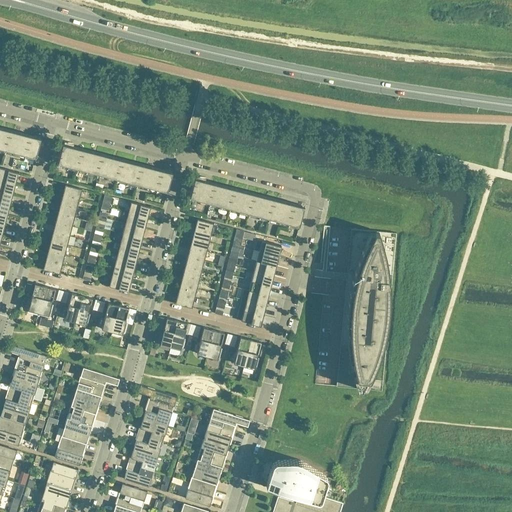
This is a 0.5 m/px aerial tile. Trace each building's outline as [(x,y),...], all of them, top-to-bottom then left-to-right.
[(0,151),(4,152),(10,130),(0,127),(0,128),(0,151)] [(14,155),(20,132),(10,130),(4,152),(14,155)] [(24,157),(30,135),(20,132),(14,155),(24,157)] [(35,160),(40,138),(30,135),(24,157),(35,160)] [(66,168),(72,146),(62,143),(57,166),(66,168)] [(75,171),(81,148),(72,146),(66,168),(75,171)] [(84,173),(90,151),(81,148),(75,171),(84,173)] [(93,175),(99,153),(90,151),(84,173),(93,175)] [(102,178),(108,155),(99,153),(93,175),(102,178)] [(111,180),(117,158),(108,155),(102,178),(111,180)] [(120,182),(126,160),(117,158),(111,180),(120,182)] [(130,185),(135,162),(126,160),(120,182),(130,185)] [(139,187),(144,165),(135,162),(130,185),(139,187)] [(148,189),(154,167),(144,165),(139,187),(148,189)] [(0,179),(15,183),(18,172),(0,167),(0,179)] [(157,192),(163,169),(154,167),(148,189),(157,192)] [(166,194),(172,172),(163,169),(157,192),(166,194)] [(198,203),(204,180),(194,178),(189,200),(198,203)] [(0,190),(12,194),(15,183),(0,179),(0,190)] [(207,205),(213,182),(204,180),(198,203),(207,205)] [(216,207),(222,185),(213,182),(207,205),(216,207)] [(79,199),(81,189),(65,185),(62,194),(79,199)] [(225,210),(231,187),(222,185),(216,207),(225,210)] [(234,212),(240,190),(231,187),(225,210),(234,212)] [(0,201),(10,204),(12,194),(0,190),(0,201)] [(243,214),(249,192),(240,190),(234,212),(243,214)] [(252,217),(258,194),(249,192),(243,214),(252,217)] [(76,208),(79,199),(62,194),(60,204),(76,208)] [(262,219),(267,197),(258,194),(252,217),(262,219)] [(104,195),(101,206),(109,208),(112,197),(104,195)] [(271,221),(276,199),(267,197),(262,219),(271,221)] [(280,224),(286,201),(276,199),(271,221),(280,224)] [(0,212),(7,215),(10,204),(0,201),(0,212)] [(289,226),(295,204),(286,201),(280,224),(289,226)] [(147,218),(150,207),(131,202),(128,213),(147,218)] [(74,217),(76,208),(60,204),(57,213),(74,217)] [(298,229),(304,206),(295,204),(289,226),(298,229)] [(72,226),(74,217),(57,213),(55,222),(72,226)] [(144,228),(147,218),(128,213),(125,223),(144,228)] [(211,234),(213,223),(197,219),(194,230),(211,234)] [(69,236),(72,226),(55,222),(53,231),(69,236)] [(142,238),(144,228),(125,223),(122,233),(142,238)] [(7,229),(5,235),(12,237),(13,230),(7,229)] [(236,229),(232,244),(240,246),(244,231),(236,229)] [(381,390),(390,301),(396,233),(351,229),(337,386),(381,390)] [(209,242),(211,234),(194,230),(192,238),(209,242)] [(67,245),(69,236),(53,231),(50,241),(67,245)] [(139,249),(142,238),(122,233),(120,244),(139,249)] [(206,251),(209,242),(192,238),(189,247),(206,251)] [(278,256),(281,246),(261,240),(259,251),(278,256)] [(64,254),(67,245),(50,241),(48,250),(64,254)] [(136,259),(139,249),(120,244),(117,254),(136,259)] [(204,261),(206,251),(189,247),(187,256),(204,261)] [(62,264),(64,254),(48,250),(45,259),(62,264)] [(276,266),(278,256),(259,251),(256,261),(276,266)] [(134,270),(136,259),(117,254),(114,265),(134,270)] [(201,270),(204,261),(187,256),(185,266),(201,270)] [(59,273),(62,264),(45,259),(43,269),(59,273)] [(273,276),(276,266),(256,261),(254,271),(273,276)] [(131,280),(134,270),(114,265),(111,275),(131,280)] [(199,279),(201,270),(185,266),(182,275),(199,279)] [(270,286),(273,276),(254,271),(251,280),(270,286)] [(342,320),(342,273),(315,273),(315,283),(325,283),(325,320),(342,320)] [(128,291),(131,280),(111,275),(109,286),(128,291)] [(196,289),(199,279),(182,275),(180,284),(196,289)] [(268,295),(270,286),(251,280),(248,290),(268,295)] [(38,312),(45,286),(34,283),(30,299),(28,298),(26,307),(28,308),(28,309),(38,312)] [(26,284),(23,296),(29,297),(32,285),(26,284)] [(194,298),(196,289),(180,284),(177,294),(194,298)] [(51,304),(55,289),(45,286),(38,312),(48,315),(49,313),(51,314),(53,305),(51,304)] [(279,299),(281,291),(273,289),(271,297),(279,299)] [(265,305),(268,295),(248,290),(246,300),(265,305)] [(58,292),(55,304),(65,306),(68,294),(58,292)] [(75,322),(81,296),(71,293),(67,308),(65,308),(63,317),(65,317),(64,319),(75,322)] [(191,308),(194,298),(177,294),(175,303),(191,308)] [(88,314),(92,298),(81,296),(75,322),(85,324),(85,323),(87,323),(90,314),(88,314)] [(263,315),(265,305),(246,300),(241,299),(239,309),(263,315)] [(112,331),(118,305),(108,303),(104,318),(102,317),(100,326),(102,327),(101,329),(112,331)] [(125,323),(129,308),(118,305),(112,331),(122,334),(122,332),(124,333),(126,324),(125,323)] [(136,310),(129,308),(125,323),(126,324),(132,325),(136,310)] [(260,325),(263,315),(239,309),(236,319),(260,325)] [(156,329),(161,330),(164,319),(159,317),(156,329)] [(170,346),(177,320),(166,318),(162,333),(160,333),(158,342),(160,342),(160,344),(170,346)] [(183,338),(187,323),(177,320),(170,346),(180,349),(181,347),(183,348),(185,339),(183,338)] [(207,356),(213,330),(203,327),(199,343),(197,342),(195,351),(197,351),(196,353),(207,356)] [(220,348),(224,333),(213,330),(207,356),(217,359),(217,357),(219,357),(222,348),(220,348)] [(226,336),(224,347),(234,349),(236,338),(226,336)] [(244,365),(250,339),(240,337),(236,352),(234,352),(232,361),(234,361),(233,363),(244,365)] [(257,357),(261,342),(250,339),(244,365),(254,368),(254,366),(256,367),(258,358),(257,357)] [(41,370),(46,355),(10,344),(8,350),(19,354),(17,363),(41,370)] [(260,356),(265,358),(268,346),(263,345),(260,356)] [(37,385),(41,370),(17,363),(12,377),(37,385)] [(62,370),(55,367),(53,374),(60,376),(62,370)] [(117,385),(119,378),(83,367),(78,382),(103,390),(105,381),(117,385)] [(32,400),(37,385),(12,377),(7,392),(32,400)] [(98,405),(103,390),(78,382),(73,397),(98,405)] [(172,412),(176,396),(140,385),(138,392),(150,395),(147,404),(172,412)] [(27,415),(32,400),(7,392),(3,407),(27,415)] [(93,420),(98,405),(73,397),(69,412),(93,420)] [(167,426),(172,412),(147,404),(142,419),(167,426)] [(0,422),(23,430),(27,415),(3,407),(0,415),(0,422)] [(247,426),(249,419),(213,408),(208,423),(233,431),(236,422),(247,426)] [(89,434),(93,420),(69,412),(64,427),(89,434)] [(162,441),(167,426),(142,419),(137,434),(162,441)] [(0,439),(18,445),(23,430),(0,422),(0,439)] [(228,446),(233,431),(208,423),(203,438),(228,446)] [(84,449),(89,434),(64,427),(59,441),(84,449)] [(158,456),(162,441),(137,434),(133,448),(158,456)] [(224,461),(228,446),(203,438),(199,453),(224,461)] [(79,465),(84,449),(59,441),(54,457),(79,465)] [(0,460),(12,465),(16,449),(0,444),(0,460)] [(153,471),(158,456),(133,448),(128,463),(153,471)] [(219,476),(224,461),(199,453),(194,468),(219,476)] [(326,476),(325,476),(304,462),(302,461),(300,460),(298,459),(297,459),(296,462),(294,461),(293,461),(276,461),(275,462),(274,462),(273,462),(273,463),(272,463),(272,464),(272,465),(266,485),(288,492),(289,490),(298,493),(298,495),(317,501),(318,501),(319,501),(320,501),(321,500),(321,499),(322,496),(327,481),(327,480),(327,479),(327,478),(326,477),(326,476)] [(0,477),(7,480),(12,465),(0,460),(0,477)] [(73,484),(78,469),(53,461),(48,476),(73,484)] [(148,486),(153,471),(128,463),(123,479),(148,486)] [(214,491),(219,476),(194,468),(189,483),(214,491)] [(68,499),(73,484),(48,476),(43,491),(68,499)] [(25,485),(18,483),(14,498),(15,499),(20,500),(21,500),(25,485)] [(142,506),(147,491),(122,483),(117,498),(142,506)] [(209,506),(214,491),(189,483),(185,498),(209,506)] [(57,511),(64,511),(68,499),(43,491),(39,506),(57,511)] [(339,511),(343,503),(322,496),(321,499),(321,500),(320,501),(319,501),(318,501),(317,501),(298,495),(295,502),(278,496),(272,511),(339,511)] [(165,497),(163,505),(168,506),(171,504),(173,499),(165,497)] [(139,511),(142,506),(117,498),(112,511),(139,511)] [(156,500),(153,509),(160,511),(163,502),(156,500)] [(207,511),(208,510),(183,502),(180,511),(207,511)]
